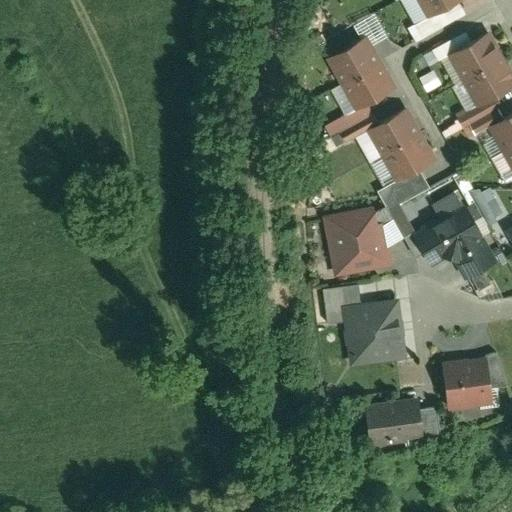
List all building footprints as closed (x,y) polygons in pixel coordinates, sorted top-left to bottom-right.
[(397,0),(418,37),(463,12),(455,0),(397,0)] [(309,27),(319,42),(333,32),(322,17),(309,27)] [(425,66),(445,55),(469,41),(462,29),(418,54),(425,66)] [(469,41),(445,55),(446,58),(438,63),(447,79),(456,74),(459,79),(447,85),(456,100),(467,93),(473,105),(494,93),(511,82),(511,74),(487,31),(469,41)] [(395,85),(367,34),(325,57),(339,82),(328,87),(343,114),(366,101),(395,85)] [(425,90),(439,83),(432,69),(418,76),(425,90)] [(494,93),(473,105),(454,116),(460,125),(465,122),(495,105),(499,102),(494,93)] [(372,111),(366,101),(343,114),(322,126),(327,136),(337,130),(372,111)] [(435,155),(407,104),(377,120),(365,127),(393,178),(416,165),(435,155)] [(495,105),(465,122),(472,133),(484,126),(502,116),(495,105)] [(511,109),(502,116),(484,126),(499,151),(488,157),(502,182),(511,175),(511,109)] [(372,111),(337,130),(342,139),(365,127),(377,120),(372,111)] [(427,186),(416,165),(393,178),(375,188),(384,205),(386,208),(401,200),(427,186)] [(497,206),(485,185),(469,195),(481,216),(497,206)] [(461,199),(410,228),(430,264),(445,256),(453,257),(464,278),(495,260),(461,199)] [(401,200),(386,208),(401,235),(410,231),(405,221),(411,218),(401,200)] [(319,215),(335,279),(389,265),(384,245),(375,210),(373,202),(319,215)] [(386,208),(384,205),(375,210),(384,245),(401,235),(386,208)] [(511,220),(503,225),(511,241),(511,220)] [(355,285),(320,290),(326,323),(341,321),(348,366),(405,357),(395,295),(358,301),(355,285)] [(484,353),(439,359),(447,410),(492,403),(490,390),(506,384),(494,349),(484,353)] [(415,393),(361,401),(367,444),(417,437),(418,445),(439,437),(435,405),(417,407),(415,393)]
